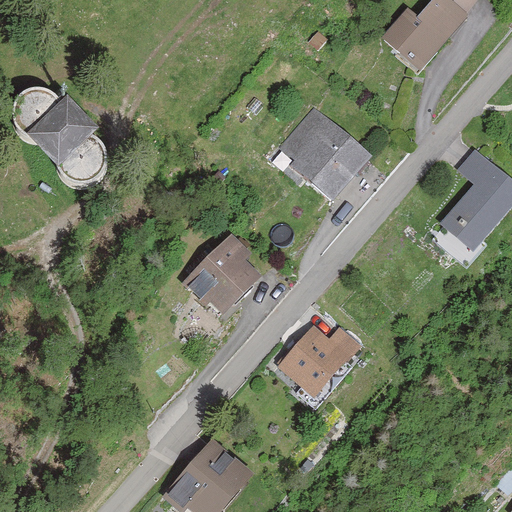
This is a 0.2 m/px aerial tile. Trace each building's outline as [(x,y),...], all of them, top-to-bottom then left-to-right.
[(408,16),(385,43),(422,76),(469,23),(464,19),(442,0),(438,0),(418,24),(408,16)] [(442,0),(464,19),(480,0),(442,0)] [(19,138),(25,147),(33,155),(55,176),(62,182),(69,191),(77,197),(89,199),(98,196),(107,191),(113,181),(115,171),(113,160),(107,150),(99,144),(68,110),(63,107),(54,101),(44,99),(33,102),(25,108),(19,117),(17,127),(19,138)] [(374,162),(316,113),(277,158),(335,207),(374,162)] [(511,197),(511,178),(476,149),(457,172),(473,185),(443,222),(472,246),(511,197)] [(267,273),(226,232),(185,273),(226,314),(267,273)] [(339,328),(329,339),(313,326),(277,367),(312,397),(358,344),(339,328)] [(168,487),(194,511),(215,511),(254,472),(217,436),(168,487)]
